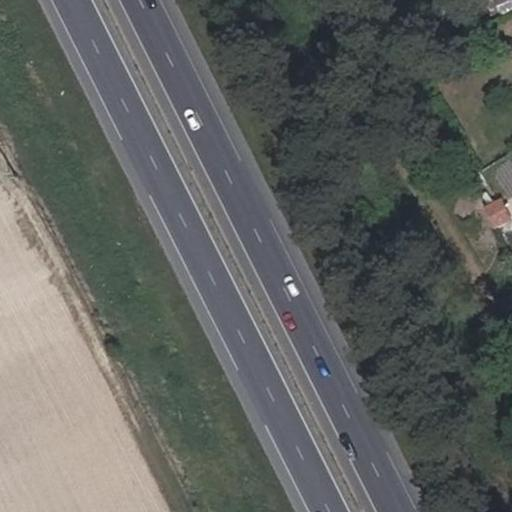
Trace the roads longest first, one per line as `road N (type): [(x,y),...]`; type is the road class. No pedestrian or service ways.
road 1 (motorway): [(402,511),(145,0)]
road 2 (motorway): [(74,0),(331,511)]
